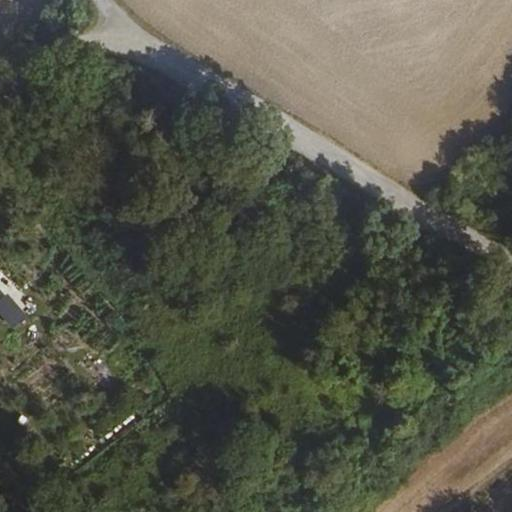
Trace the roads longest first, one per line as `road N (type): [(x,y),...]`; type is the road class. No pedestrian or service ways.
road 1 (track): [(87,0),(126,41),(511,262)]
road 2 (track): [(0,138),(126,41)]
